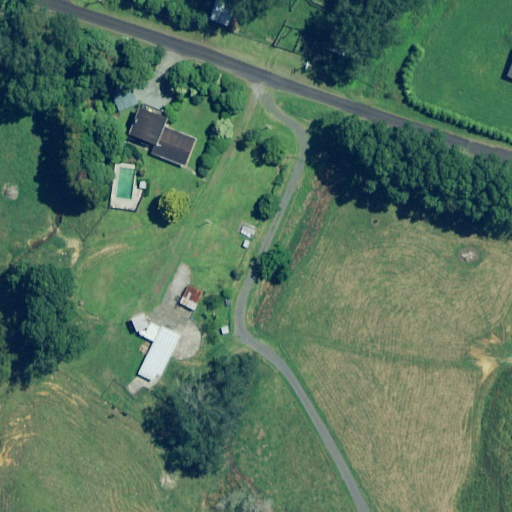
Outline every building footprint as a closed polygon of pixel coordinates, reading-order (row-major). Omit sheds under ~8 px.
[(235,0),(213,0),(207,18),(227,25),(235,0)] [(137,103),(130,88),(111,96),(118,111),(137,103)] [(166,118),(138,107),(128,134),(153,144),(149,153),(182,166),(192,138),(162,127),(166,118)] [(201,292),(187,284),(178,302),(192,310),(201,292)] [(152,341),(136,373),(156,383),(179,335),(144,318),(143,315),(131,319),(135,332),(139,335),(152,341)]
